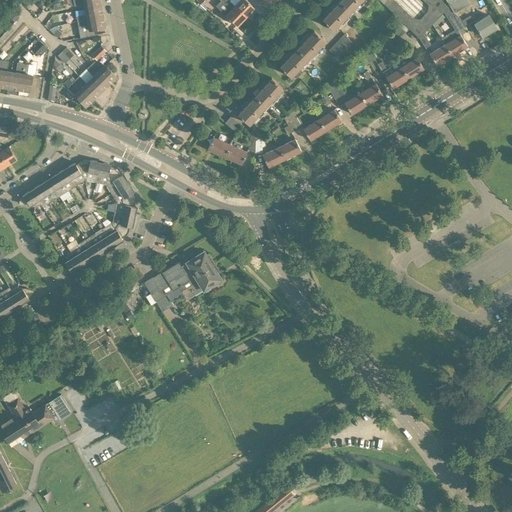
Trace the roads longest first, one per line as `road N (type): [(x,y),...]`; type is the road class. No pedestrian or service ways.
road 1 (tertiary): [(475,511),(290,277)]
road 2 (unclassified): [(0,338),(141,252),(174,181)]
road 3 (residential): [(310,0),(213,106),(127,80)]
road 4 (tertiary): [(362,151),(511,60)]
